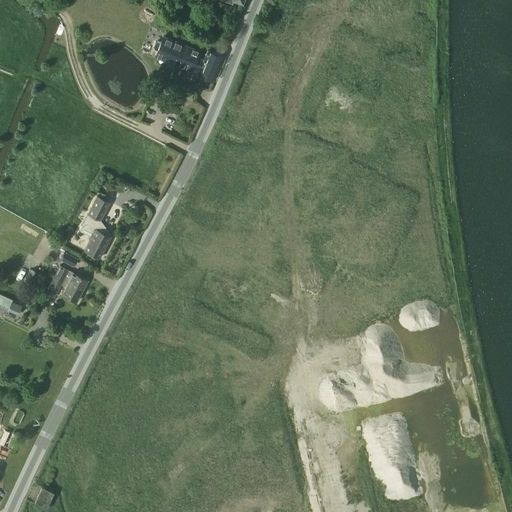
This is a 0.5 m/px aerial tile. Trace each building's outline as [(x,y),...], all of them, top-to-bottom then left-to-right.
[(161,41),(158,40),(155,41),(153,47),(154,49),(157,51),(155,56),(171,63),(176,65),(192,71),(194,66),(200,68),(197,74),(213,80),(223,56),(207,50),(203,59),(197,57),(200,51),(163,36),(161,41)] [(96,195),(87,213),(81,225),(93,232),(84,250),(100,258),(111,236),(93,227),(98,219),(100,220),(110,202),(96,195)] [(60,260),(74,266),(78,258),(65,251),(60,260)] [(61,266),(56,276),(83,290),(88,280),(74,273),(69,271),(70,270),(61,266)] [(62,293),(63,294),(77,301),(83,290),(56,276),(47,293),(54,297),(61,284),(65,286),(62,293)] [(0,304),(4,306),(3,308),(19,315),(24,304),(0,293),(0,304)] [(46,509),(54,492),(42,486),(34,503),(46,509)]
